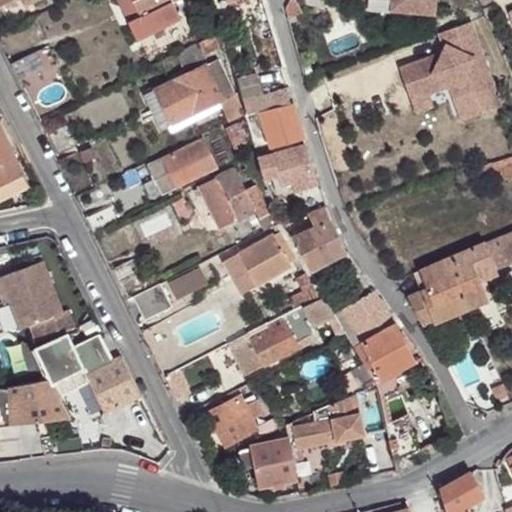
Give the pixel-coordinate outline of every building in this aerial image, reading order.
[(0,0),(0,10),(20,0),(25,9),(43,0),(0,0)] [(129,26),(138,44),(183,21),(174,3),(180,0),(118,0),(123,9),(134,3),(142,20),(131,25),(129,26)] [(433,0),(381,0),(392,1),(390,13),(432,17),(433,0)] [(123,9),(131,25),(142,20),(134,3),(123,9)] [(438,36),(442,48),(471,62),(479,59),(467,25),(438,36)] [(201,43),(207,56),(222,48),(217,35),(201,43)] [(201,43),(178,54),(180,58),(186,71),(209,60),(207,56),(201,43)] [(397,73),(413,118),(431,110),(427,97),(449,89),(454,102),(490,90),(479,59),(471,62),(442,48),(443,52),(440,58),(397,73)] [(12,67),(25,91),(50,79),(38,54),(12,67)] [(236,95),(241,92),(223,57),(218,59),(236,95)] [(223,101),(236,95),(218,59),(155,91),(173,127),(223,101)] [(241,92),(242,98),(247,97),(262,93),(256,73),(237,79),(241,92)] [(289,103),(285,88),(274,90),(278,106),(289,103)] [(244,104),(247,113),(261,110),(278,106),(274,90),(273,91),(262,93),(247,97),(242,98),(244,104)] [(173,127),(155,91),(143,97),(161,133),(173,127)] [(227,111),(244,104),(242,98),(241,92),(236,95),(223,101),(227,111)] [(275,149),(303,138),(291,102),(289,103),(278,106),(261,110),(275,149)] [(225,116),(229,123),(242,116),(238,109),(225,116)] [(227,130),(238,153),(249,148),(238,125),(227,130)] [(48,139),(57,158),(78,148),(68,130),(48,139)] [(36,184),(33,177),(26,181),(0,131),(0,201),(2,200),(36,184)] [(204,141),(166,160),(179,187),(216,168),(204,141)] [(260,158),(268,181),(274,179),(279,177),(283,186),(316,175),(306,144),(260,158)] [(81,152),(85,162),(97,157),(92,147),(81,152)] [(502,177),(505,184),(511,181),(511,158),(497,163),(502,177)] [(179,187),(166,160),(155,164),(167,192),(179,187)] [(502,177),(497,163),(477,171),(482,185),(502,177)] [(142,165),(125,174),(132,188),(149,180),(142,165)] [(260,226),(263,233),(277,227),(259,189),(249,194),(237,171),(219,180),(238,221),(255,213),(262,225),(260,226)] [(279,177),(274,179),(278,187),(283,186),(279,177)] [(223,230),(238,221),(219,180),(203,188),(223,230)] [(85,216),(95,235),(124,220),(114,201),(85,216)] [(291,239),(310,273),(349,254),(331,221),(327,206),(320,209),(311,213),(307,215),(313,229),(291,239)] [(511,228),(496,235),(508,261),(511,259),(511,228)] [(412,298),(424,327),(427,326),(488,299),(478,277),(496,270),(495,267),(508,261),(496,235),(414,271),(424,292),(412,298)] [(241,253),(258,287),(291,271),(289,268),(275,239),(273,236),(241,253)] [(275,239),(289,268),(296,265),(281,236),(275,239)] [(243,296),(258,287),(241,253),(225,260),(243,296)] [(113,271),(124,295),(153,280),(141,257),(113,271)] [(2,283),(21,335),(30,332),(36,346),(74,332),(69,318),(64,320),(44,267),(2,283)] [(207,287),(197,270),(169,283),(178,301),(207,287)] [(292,297),(299,310),(324,296),(310,273),(298,280),(303,291),(292,297)] [(0,299),(14,337),(21,335),(2,283),(0,283),(0,299)] [(369,298),(377,293),(373,286),(364,292),(369,298)] [(137,300),(146,319),(173,306),(163,287),(137,300)] [(347,337),(354,347),(361,344),(398,326),(377,293),(369,298),(335,315),(347,337)] [(309,328),(335,315),(324,296),(299,310),(309,328)] [(245,378),(316,344),(309,328),(299,310),(295,311),(288,314),(266,326),(270,333),(232,352),(245,378)] [(94,318),(81,324),(89,338),(98,333),(101,331),(94,318)] [(398,326),(361,344),(382,381),(417,365),(416,362),(398,326)] [(68,334),(34,349),(40,359),(51,379),(56,390),(60,398),(64,396),(80,388),(77,382),(115,363),(98,333),(89,338),(75,346),(68,334)] [(363,364),(374,382),(384,400),(391,397),(427,381),(417,365),(382,381),(361,344),(354,347),(363,364)] [(119,361),(115,363),(77,382),(80,388),(92,414),(103,410),(105,414),(102,417),(108,428),(119,429),(122,435),(139,431),(127,406),(143,398),(124,359),(119,361)] [(353,370),(363,387),(374,382),(363,364),(353,370)] [(0,387),(0,427),(48,423),(71,421),(76,420),(64,396),(60,398),(56,390),(51,379),(1,388),(0,387)] [(334,420),(293,427),(301,460),(341,451),(339,441),(369,434),(360,396),(330,403),(334,420)] [(391,397),(384,400),(387,428),(394,424),(391,397)] [(250,420),(244,407),(239,398),(208,413),(225,447),(256,432),(250,420)] [(261,399),(244,407),(250,420),(267,411),(261,399)] [(330,403),(291,422),(293,427),(334,420),(330,403)] [(396,465),(399,463),(412,457),(404,420),(394,424),(387,428),(396,465)] [(284,426),(272,432),(276,444),(287,441),(285,429),(284,426)] [(59,455),(91,454),(88,435),(56,438),(56,444),(58,452),(59,455)] [(260,487),(298,477),(290,441),(287,441),(276,444),(251,450),(252,451),(255,468),(260,487)] [(245,470),(255,468),(252,451),(241,453),(245,470)] [(329,477),(331,487),(345,484),(343,474),(329,477)] [(469,477),(442,493),(447,511),(461,511),(471,506),(482,498),(469,477)]
